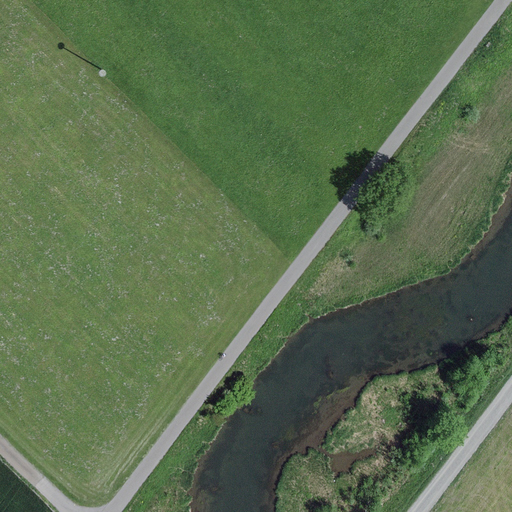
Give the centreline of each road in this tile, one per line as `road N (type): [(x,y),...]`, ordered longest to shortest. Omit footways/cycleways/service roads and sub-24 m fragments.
road 1 (unclassified): [(110,511),(505,0)]
road 2 (track): [(511,389),(419,511)]
